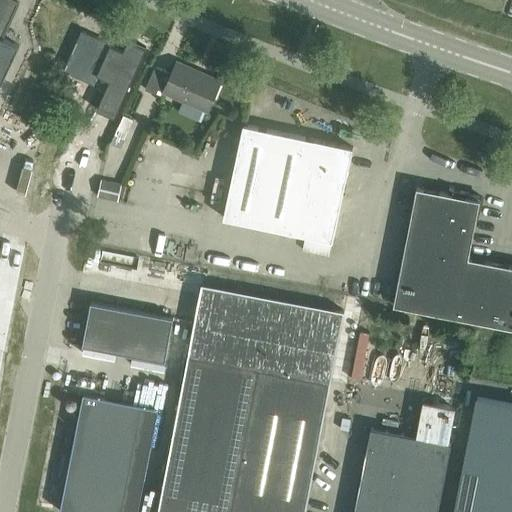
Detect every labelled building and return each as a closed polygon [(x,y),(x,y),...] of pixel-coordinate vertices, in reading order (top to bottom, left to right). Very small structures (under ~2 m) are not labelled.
[(17,3),(10,0),(0,0),(0,84),(18,46),(1,38),(17,3)] [(96,109),(114,117),(145,48),(127,40),(122,50),(112,45),(112,44),(81,30),(63,70),(94,84),(98,76),(109,81),(96,109)] [(157,89),(163,91),(206,111),(220,81),(176,61),(171,74),(154,66),(144,88),(155,94),(157,89)] [(352,147),(243,124),(223,218),(332,241),(352,147)] [(86,173),(84,189),(108,191),(109,175),(86,173)] [(511,265),(468,257),(475,219),(476,219),(483,198),(448,187),(447,192),(416,187),(393,305),(481,322),(471,374),(511,382),(511,265)] [(158,511),(162,511),(304,511),(343,311),(201,284),(158,511)] [(165,361),(173,317),(90,302),(81,345),(165,361)] [(120,511),(125,490),(142,405),(83,393),(60,511),(65,511),(120,511)] [(453,511),(511,511),(511,403),(477,396),(453,511)] [(436,511),(450,443),(371,427),(353,511),(436,511)]
